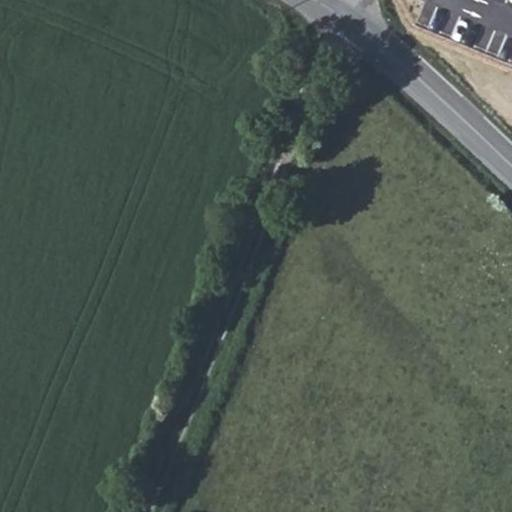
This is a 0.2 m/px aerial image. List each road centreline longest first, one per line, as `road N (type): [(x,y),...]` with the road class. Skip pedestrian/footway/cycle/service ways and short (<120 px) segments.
road 1 (track): [(152,511),(346,14)]
road 2 (secondary): [(346,14),(511,165)]
